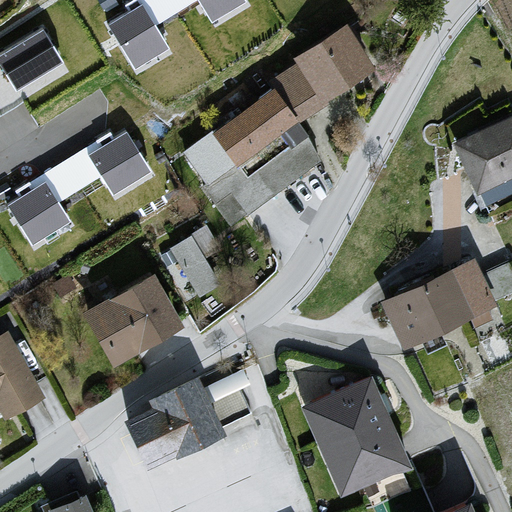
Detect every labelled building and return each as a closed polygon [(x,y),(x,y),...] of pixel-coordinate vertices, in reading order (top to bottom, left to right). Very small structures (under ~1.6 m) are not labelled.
[(246,3),(243,0),(199,0),(214,22),(246,3)] [(168,50),(141,6),(109,25),(136,69),(168,50)] [(371,72),(343,27),(288,62),(293,68),(319,107),(371,72)] [(42,29),(0,54),(0,62),(16,89),(62,62),(42,29)] [(293,68),(204,126),(230,166),(319,107),(293,68)] [(511,116),(450,145),(475,199),(511,182),(511,116)] [(150,171),(125,130),(88,153),(113,194),(150,171)] [(70,223),(45,183),(8,206),(33,246),(70,223)] [(162,241),(184,295),(217,282),(201,242),(214,236),(209,223),(162,241)] [(470,261),(376,304),(398,352),(492,309),(470,261)] [(147,275),(77,315),(108,369),(178,329),(147,275)] [(0,416),(34,399),(1,338),(0,337),(0,416)] [(368,382),(306,409),(343,495),(405,467),(368,382)] [(192,390),(116,428),(141,477),(217,439),(192,390)] [(83,511),(79,501),(50,511),(83,511)]
